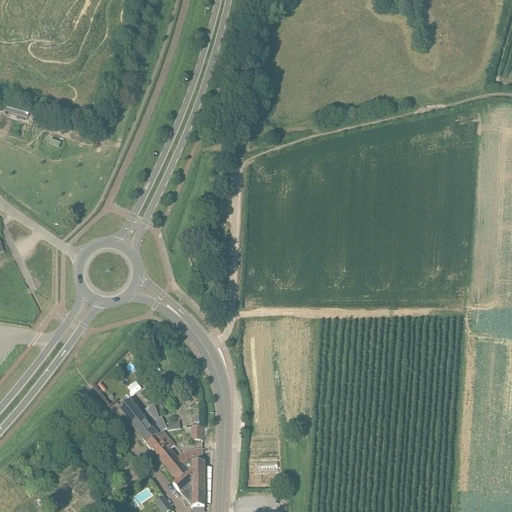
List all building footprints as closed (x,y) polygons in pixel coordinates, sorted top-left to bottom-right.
[(28,115),(34,117),(35,112),(7,104),(4,112),(27,119),(28,115)] [(147,445),(148,446),(157,438),(164,432),(164,433),(167,431),(163,425),(158,416),(154,407),(149,411),(148,410),(142,415),(131,401),(119,410),(147,445)] [(168,424),(169,431),(180,429),(179,422),(168,424)] [(191,427),(192,442),(203,441),(203,427),(191,427)] [(181,471),(203,457),(203,454),(202,449),(199,449),(186,452),(177,458),(171,450),(175,446),(164,433),(164,432),(157,438),(148,446),(178,482),(179,482),(185,477),(181,471)] [(204,462),(203,457),(181,471),(185,477),(179,482),(178,482),(174,485),(180,492),(193,481),(193,508),(205,508),(204,462)] [(257,461),(258,470),(278,469),(278,460),(257,461)] [(160,511),(170,511),(172,511),(163,498),(155,504),(160,511)]
